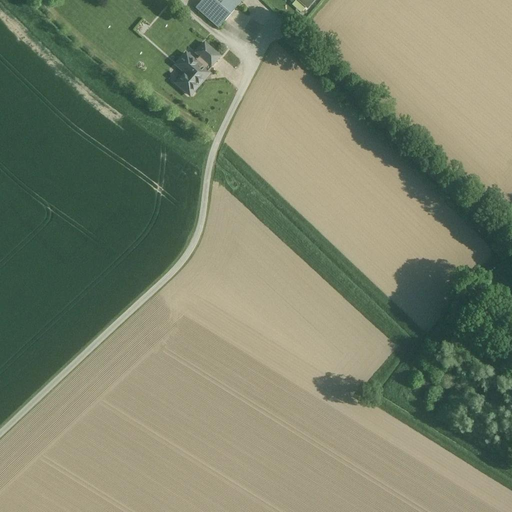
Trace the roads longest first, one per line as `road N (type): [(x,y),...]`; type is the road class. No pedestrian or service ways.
road 1 (residential): [(0,437),(195,247),(219,139),(271,25)]
road 2 (track): [(271,25),(511,254)]
